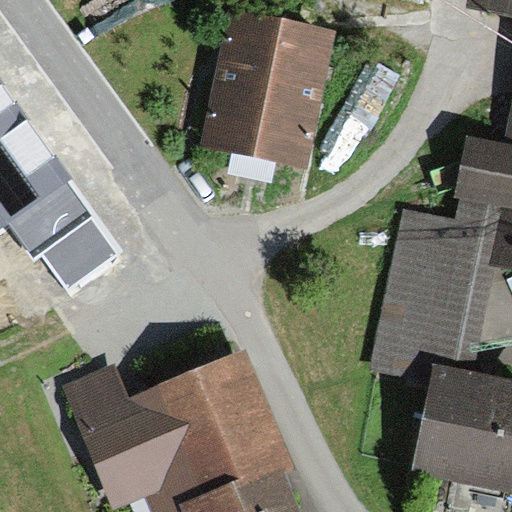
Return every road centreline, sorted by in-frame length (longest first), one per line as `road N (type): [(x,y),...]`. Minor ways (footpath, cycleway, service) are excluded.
road 1 (residential): [(19,0),(225,280),(343,511)]
road 2 (unknown): [(225,280),(511,74)]
